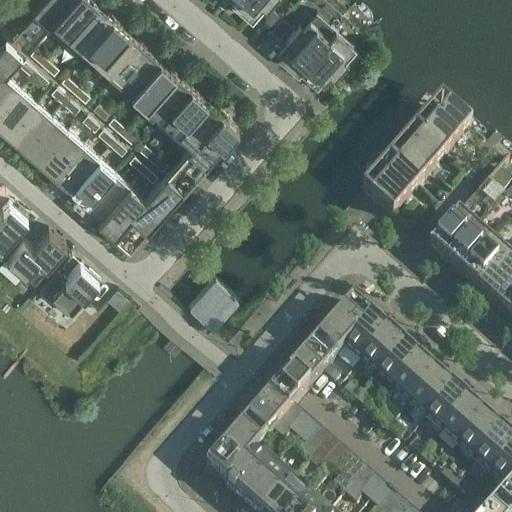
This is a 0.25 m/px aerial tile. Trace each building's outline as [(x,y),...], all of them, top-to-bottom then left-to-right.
[(54,22),(73,0),(42,0),(11,37),(28,52),(54,22)] [(69,35),(98,1),(96,0),(73,0),(54,22),(69,35)] [(234,0),(233,2),(251,18),(251,19),(252,20),(263,7),(266,10),(275,0),(234,0)] [(84,48),(113,15),(98,1),(69,35),(84,48)] [(298,73),(336,29),(318,13),(317,12),(303,27),(300,24),(286,40),(289,43),(278,56),(279,56),(298,73)] [(100,62),(129,29),(113,15),(84,48),(100,62)] [(115,75),(144,42),(129,29),(100,62),(115,75)] [(348,62),(345,59),(356,47),(336,29),(298,73),(317,89),(316,90),(318,91),(331,76),(334,78),(348,62)] [(131,89),(160,56),(144,42),(115,75),(131,89)] [(0,81),(6,75),(7,76),(22,58),(5,43),(0,48),(0,81)] [(47,59),(36,48),(30,54),(42,65),(47,59)] [(147,103),(176,70),(160,56),(131,89),(147,103)] [(59,69),(47,59),(42,65),(54,75),(59,69)] [(37,70),(25,60),(20,66),(32,76),(37,70)] [(49,81),(37,70),(32,76),(44,87),(49,81)] [(162,117),(191,84),(176,70),(147,103),(162,117)] [(0,112),(21,88),(7,76),(6,75),(0,81),(0,112)] [(78,86),(67,76),(61,81),(73,92),(78,86)] [(178,130),(207,97),(191,84),(162,117),(178,130)] [(90,96),(78,86),(73,92),(85,102),(90,96)] [(68,98),(56,87),(51,93),(63,104),(68,98)] [(0,128),(8,135),(37,102),(21,88),(0,112),(0,128)] [(192,143),(221,110),(207,97),(178,130),(192,143)] [(80,108),(68,98),(63,104),(75,114),(80,108)] [(23,149),(52,116),(37,102),(8,135),(23,149)] [(444,159),(469,130),(471,129),(440,102),(414,132),(444,159)] [(110,113),(98,103),(93,109),(105,119),(110,113)] [(183,189),(238,125),(221,110),(192,143),(166,174),(183,189)] [(100,125),(88,115),(82,121),(94,131),(100,125)] [(39,163),(68,129),(52,116),(23,149),(39,163)] [(126,127),(114,117),(109,123),(120,133),(126,127)] [(137,137),(126,127),(120,133),(132,143),(137,137)] [(115,139),(103,128),(98,134),(110,145),(115,139)] [(54,176),(84,143),(68,129),(39,163),(54,176)] [(418,188),(444,159),(414,132),(388,162),(418,188)] [(127,149),(115,139),(110,145),(122,155),(127,149)] [(70,190),(99,157),(84,143),(54,176),(70,190)] [(156,154),(145,144),(139,150),(151,160),(156,154)] [(168,165),(156,154),(151,160),(163,171),(168,165)] [(146,166),(134,156),(129,162),(141,172),(146,166)] [(86,204),(115,171),(99,157),(70,190),(86,204)] [(392,219),(418,188),(388,162),(361,192),(392,219)] [(158,176),(146,166),(141,172),(153,182),(158,176)] [(101,217),(130,184),(115,171),(86,204),(101,217)] [(133,245),(178,194),(161,179),(145,197),(146,198),(117,231),(133,245)] [(146,198),(145,197),(130,184),(101,217),(117,231),(146,198)] [(0,248),(0,249),(30,216),(18,206),(17,207),(9,200),(0,210),(0,248)] [(445,266),(474,232),(457,217),(450,225),(448,223),(434,239),(436,241),(428,251),(445,266)] [(33,245),(23,237),(7,256),(26,273),(34,279),(66,243),(49,227),(33,245)] [(461,280),(490,247),(474,232),(445,266),(461,280)] [(477,294),(507,261),(490,247),(461,280),(477,294)] [(494,309),(511,287),(511,265),(507,261),(477,294),(494,309)] [(72,311),(101,278),(89,268),(88,270),(80,263),(67,277),(58,270),(40,290),(42,291),(49,297),(49,298),(53,301),(68,314),(71,310),(72,311)] [(209,320),(230,296),(218,285),(197,309),(209,320)] [(510,323),(511,320),(511,287),(494,309),(510,323)] [(124,308),(131,298),(118,289),(111,299),(124,308)] [(347,342),(368,318),(351,302),(330,327),(347,342)] [(360,363),(386,333),(368,318),(347,342),(342,348),(344,350),(360,363)] [(342,348),(347,342),(330,327),(309,350),(329,367),(344,350),(342,348)] [(376,378),(402,348),(386,333),(360,363),(376,377),(376,378)] [(392,392),(419,362),(402,348),(376,378),(376,377),(372,382),(389,397),(393,392),(392,392)] [(323,374),(329,367),(309,350),(289,373),(308,390),(323,374)] [(409,406),(435,376),(419,362),(392,392),(393,392),(409,406)] [(340,377),(329,367),(323,374),(334,384),(340,377)] [(293,407),(308,390),(289,373),(269,396),(288,413),(293,407)] [(425,420),(451,390),(435,376),(409,406),(425,420)] [(361,395),(349,385),(344,392),(355,402),(361,395)] [(441,435),(467,405),(451,390),(425,420),(441,435)] [(372,405),(361,395),(355,402),(367,412),(372,405)] [(272,431),(288,413),(269,396),(247,420),(267,437),(272,431)] [(457,449),(484,419),(467,405),(441,435),(457,449)] [(288,431),(302,415),(293,407),(288,413),(272,431),(284,441),(289,436),(288,431)] [(393,423),(382,413),(376,420),(387,430),(393,423)] [(473,463),(500,433),(484,419),(457,449),(473,463)] [(259,447),(267,437),(247,420),(227,444),(245,459),(257,445),(259,447)] [(405,434),(393,423),(387,430),(399,440),(405,434)] [(308,462),(329,438),(320,431),(306,447),(301,447),(296,452),(308,462)] [(490,477),(511,452),(511,443),(500,433),(473,463),(490,477)] [(324,463),(338,446),(329,438),(308,462),(319,473),(324,467),(324,463)] [(426,452),(414,442),(409,448),(420,459),(426,452)] [(224,483),(245,459),(227,444),(206,468),(224,483)] [(243,500),(276,462),(259,447),(257,445),(245,459),(224,483),(243,500)] [(437,462),(426,452),(420,459),(431,469),(437,462)] [(506,492),(511,486),(511,484),(511,452),(490,477),(505,491),(506,492)] [(256,511),(264,511),(294,478),(276,462),(243,500),(256,511)] [(344,494),(365,470),(356,462),(342,478),(337,478),(333,484),(344,494)] [(360,494),(374,478),(365,470),(344,494),(355,504),(361,499),(360,494)] [(458,480),(447,470),(441,477),(452,487),(458,480)] [(296,511),(312,494),(294,478),(264,511),(296,511)] [(469,491),(458,480),(452,487),(464,497),(469,491)] [(493,511),(511,511),(511,486),(506,492),(505,491),(490,509),(493,511)] [(328,511),(330,510),(312,494),(296,511),(328,511)] [(392,511),(401,502),(392,494),(378,510),(373,510),(371,511),(392,511)] [(487,511),(490,509),(479,499),(473,505),(480,511),(487,511)] [(408,511),(410,510),(401,502),(392,511),(408,511)]
